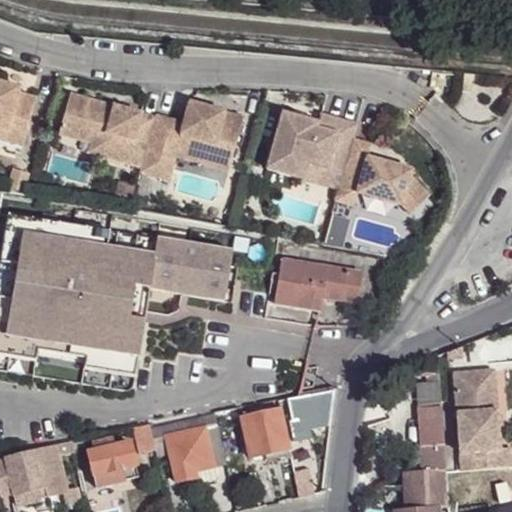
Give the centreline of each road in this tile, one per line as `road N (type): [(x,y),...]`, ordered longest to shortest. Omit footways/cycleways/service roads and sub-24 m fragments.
road 1 (unclassified): [(511,138),(419,311),(357,362)]
road 2 (unclassified): [(357,362),(511,308)]
road 3 (unclassified): [(336,502),(357,362)]
